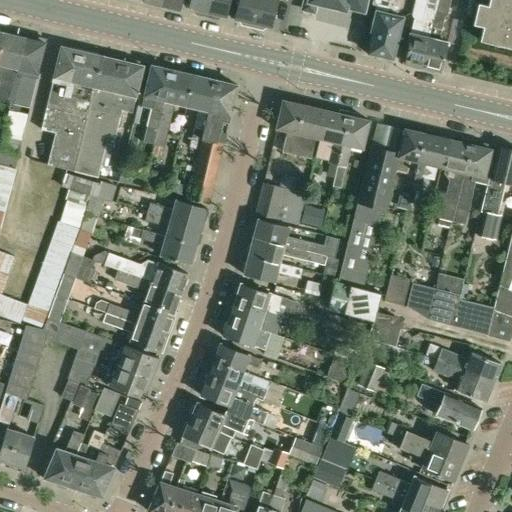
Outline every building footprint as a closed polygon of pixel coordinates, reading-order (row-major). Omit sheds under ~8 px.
[(162,0),(161,6),(180,11),(182,0),(162,0)] [(206,16),(209,0),(189,0),(188,8),(195,10),(194,12),(196,14),(206,16)] [(209,0),(206,16),(218,19),(220,18),(221,16),(227,17),(230,0),(209,0)] [(241,25),(251,27),(257,0),(238,0),(234,19),(240,21),(240,23),(241,25)] [(257,0),(251,27),(262,30),(265,28),(266,26),(267,26),(272,27),(278,0),(257,0)] [(305,0),(305,2),(315,5),(316,1),(344,8),(345,6),(363,10),(365,0),(305,0)] [(373,0),(372,4),(377,5),(370,31),(374,31),(368,55),(392,61),(403,18),(387,14),(390,2),(394,3),(394,0),(373,0)] [(429,0),(425,19),(415,17),(404,63),(422,67),(438,0),(429,0)] [(438,0),(422,67),(441,72),(448,44),(439,41),(445,16),(447,16),(450,0),(438,0)] [(511,0),(489,0),(488,5),(478,3),(473,24),(483,26),(479,40),(511,48),(511,0)] [(13,91),(25,38),(19,37),(16,33),(12,32),(9,35),(4,34),(0,49),(0,101),(9,104),(13,91)] [(41,42),(36,41),(25,38),(13,91),(9,104),(28,109),(35,82),(33,81),(34,77),(36,78),(44,45),(41,42)] [(84,52),(75,50),(61,46),(40,131),(59,136),(52,164),(75,170),(79,150),(102,56),(95,54),(93,51),(87,49),(84,52)] [(140,65),(138,61),(132,60),(129,62),(123,61),(124,58),(107,54),(106,57),(102,56),(79,150),(75,170),(96,175),(104,142),(113,144),(121,112),(131,114),(143,66),(140,65)] [(150,64),(143,95),(141,106),(152,109),(144,140),(154,143),(172,69),(150,64)] [(192,74),(172,69),(154,143),(164,145),(174,103),(184,105),(186,106),(194,75),(192,75),(192,74)] [(200,148),(216,80),(196,76),(194,75),(186,106),(188,106),(199,109),(190,146),(200,148)] [(223,144),(237,85),(218,80),(218,81),(216,80),(200,148),(221,153),(221,150),(223,144)] [(313,107),(314,103),(288,97),(287,101),(283,100),(276,128),(288,131),(284,152),(311,158),(316,137),(321,138),(329,111),(313,107)] [(338,164),(350,112),(339,109),(338,113),(329,111),(321,138),(334,142),(329,162),(338,164)] [(9,110),(0,146),(0,151),(17,155),(28,115),(9,110)] [(350,112),(338,164),(332,186),(341,188),(351,146),(362,148),(369,120),(359,118),(359,114),(350,112)] [(404,128),(398,153),(394,170),(396,170),(406,173),(398,207),(406,209),(413,182),(426,130),(415,127),(414,130),(404,128)] [(436,132),(426,130),(413,182),(421,184),(423,176),(434,179),(437,166),(443,167),(450,139),(435,136),(436,132)] [(450,139),(443,167),(445,168),(444,173),(449,180),(445,194),(443,193),(437,218),(439,218),(437,226),(450,229),(452,221),(472,141),(461,138),(460,141),(450,139)] [(474,181),(487,184),(495,149),(481,146),(481,143),(472,141),(452,221),(464,224),(474,181)] [(398,153),(371,146),(339,282),(364,289),(383,209),(386,210),(396,170),(394,170),(398,153)] [(511,184),(511,150),(499,147),(499,150),(495,149),(487,184),(480,212),(483,212),(477,235),(496,240),(502,215),(497,214),(505,183),(511,184)] [(205,203),(209,204),(221,153),(200,148),(188,199),(205,203)] [(0,225),(3,226),(19,157),(0,152),(0,225)] [(122,169),(119,182),(143,187),(146,175),(122,169)] [(64,185),(73,188),(93,195),(98,184),(68,173),(64,185)] [(93,195),(104,199),(111,202),(117,186),(99,179),(98,184),(93,195)] [(169,182),(167,191),(186,196),(188,187),(169,182)] [(305,193),(266,184),(263,183),(255,214),(297,224),(300,212),(305,193)] [(73,188),(69,199),(89,207),(93,195),(73,188)] [(104,199),(93,195),(89,207),(87,213),(98,216),(104,199)] [(69,199),(65,210),(85,218),(87,213),(89,207),(69,199)] [(205,221),(208,211),(206,211),(207,208),(176,200),(174,209),(151,202),(148,211),(201,226),(203,220),(205,221)] [(61,221),(81,229),(85,218),(65,210),(61,221)] [(196,243),(199,244),(202,234),(199,233),(201,226),(148,211),(146,220),(169,227),(166,235),(166,236),(196,244),(196,243)] [(324,218),(300,212),(297,224),(321,230),(324,218)] [(85,218),(81,229),(81,230),(92,234),(98,216),(87,213),(85,218)] [(254,231),(253,237),(327,255),(329,246),(286,235),(288,226),(257,219),(257,221),(254,223),(252,228),(254,231)] [(77,239),(81,230),(81,229),(61,221),(57,232),(77,239)] [(161,255),(187,262),(191,264),(191,261),(194,260),(196,254),(194,251),(196,244),(166,236),(166,235),(134,226),(131,236),(164,245),(161,255)] [(81,230),(77,239),(73,250),(72,252),(84,256),(92,234),(81,230)] [(73,250),(77,239),(57,232),(53,242),(73,250)] [(511,232),(508,250),(500,285),(494,307),(487,334),(486,336),(509,342),(511,334),(511,290),(508,289),(511,279),(511,232)] [(324,264),(327,255),(253,237),(251,244),(248,245),(246,251),(248,254),(248,255),(279,263),(279,262),(281,253),(324,264)] [(53,242),(49,253),(69,260),(72,252),(73,250),(53,242)] [(0,307),(3,295),(0,293),(14,255),(0,250),(0,307)] [(76,277),(84,256),(72,252),(69,260),(65,271),(65,273),(76,277)] [(109,252),(104,264),(118,269),(129,273),(181,292),(183,286),(187,285),(188,280),(187,277),(188,274),(158,263),(158,265),(147,261),(139,263),(109,252)] [(65,271),(69,260),(49,253),(45,263),(65,271)] [(279,263),(248,255),(246,262),(243,263),(242,269),(244,272),(243,274),(274,282),(277,272),(300,278),(302,268),(279,262),(279,263)] [(65,273),(65,271),(45,263),(41,273),(61,281),(65,273)] [(114,277),(126,281),(149,290),(145,301),(144,302),(174,313),(174,311),(175,308),(178,309),(181,301),(178,300),(181,292),(129,273),(118,269),(114,277)] [(41,273),(37,284),(57,292),(61,281),(41,273)] [(65,273),(61,281),(57,292),(57,293),(68,298),(76,277),(65,273)] [(408,306),(414,283),(414,280),(391,274),(385,300),(408,306)] [(323,276),(319,296),(330,299),(334,279),(323,276)] [(364,289),(339,282),(336,281),(330,308),(374,319),(373,321),(401,328),(402,323),(397,316),(375,311),(380,293),(364,289)] [(264,309),(269,311),(298,322),(302,310),(299,305),(241,283),(239,287),(236,288),(234,295),(236,298),(235,300),(264,309)] [(428,320),(436,288),(414,283),(408,306),(428,320)] [(57,293),(57,292),(37,284),(33,294),(53,302),(57,293)] [(436,288),(428,320),(453,326),(459,299),(461,294),(436,288)] [(57,293),(53,302),(49,313),(48,316),(60,320),(68,298),(57,293)] [(33,294),(29,305),(24,321),(44,327),(48,316),(49,313),(53,302),(33,294)] [(0,307),(0,315),(10,319),(15,300),(3,295),(0,307)] [(487,334),(494,307),(459,299),(453,326),(487,334)] [(15,300),(10,319),(20,322),(21,320),(24,321),(29,305),(15,300)] [(229,317),(229,318),(258,328),(259,323),(264,325),(269,311),(264,309),(235,300),(233,307),(230,308),(227,314),(229,317)] [(172,326),(173,321),(172,318),(173,315),(174,313),(144,302),(143,305),(140,313),(110,302),(109,304),(101,301),(96,304),(95,307),(106,311),(166,333),(168,328),(172,326)] [(164,341),(166,333),(106,311),(103,321),(133,332),(130,342),(159,353),(160,350),(164,349),(165,344),(164,341)] [(27,324),(25,331),(47,336),(57,341),(64,322),(60,320),(48,316),(44,327),(44,328),(27,324)] [(270,332),(258,328),(229,318),(228,322),(225,323),(222,330),(224,332),(223,336),(227,337),(264,351),(270,332)] [(343,319),(339,335),(361,341),(365,325),(343,319)] [(395,347),(401,328),(373,321),(367,339),(395,347)] [(75,326),(64,322),(57,341),(68,345),(75,326)] [(78,349),(85,329),(75,326),(68,345),(78,349)] [(105,337),(85,329),(78,349),(75,359),(94,365),(96,365),(100,349),(105,337)] [(25,331),(21,344),(42,351),(47,336),(25,331)] [(105,337),(100,349),(109,352),(113,339),(105,337)] [(215,357),(214,360),(242,370),(246,362),(257,366),(260,359),(220,343),(219,347),(216,348),(213,354),(215,357)] [(42,351),(21,344),(17,355),(38,362),(42,351)] [(378,344),(373,359),(385,363),(389,348),(378,344)] [(151,377),(158,357),(124,345),(117,365),(151,377)] [(492,382),(500,363),(469,351),(466,359),(442,349),(437,360),(492,382)] [(17,355),(13,368),(34,375),(38,362),(17,355)] [(334,355),(326,376),(348,384),(356,363),(334,355)] [(75,359),(72,368),(91,374),(94,365),(75,359)] [(207,378),(256,397),(279,405),(285,389),(262,380),(259,386),(239,378),(242,370),(214,360),(213,362),(210,363),(207,369),(209,372),(207,378)] [(485,400),(492,382),(437,360),(433,370),(458,380),(454,388),(485,400)] [(374,391),(383,368),(368,362),(359,385),(374,391)] [(151,377),(117,365),(109,386),(143,399),(151,377)] [(13,368),(10,379),(31,386),(34,375),(13,368)] [(88,384),(91,374),(72,368),(69,380),(80,381),(88,384)] [(227,405),(225,409),(254,421),(262,424),(267,413),(252,407),(256,397),(207,378),(206,381),(202,382),(200,389),(202,391),(200,395),(227,405)] [(10,379),(5,392),(17,396),(27,399),(31,386),(10,379)] [(80,381),(69,380),(61,396),(72,401),(80,381)] [(329,391),(331,395),(336,397),(341,395),(343,389),(340,385),(335,383),(330,386),(329,391)] [(474,425),(477,423),(480,418),(477,415),(481,407),(423,383),(417,396),(440,405),(436,414),(472,428),(474,425)] [(72,403),(92,411),(99,393),(79,385),(72,403)] [(104,388),(95,409),(111,416),(120,395),(104,388)] [(338,412),(350,416),(360,393),(348,388),(339,409),(338,411),(338,412)] [(17,396),(5,392),(0,409),(0,422),(8,425),(17,396)] [(191,416),(190,419),(230,436),(234,438),(237,430),(248,435),(254,421),(225,409),(223,413),(197,402),(195,406),(192,407),(189,413),(191,416)] [(316,420),(332,427),(338,412),(338,411),(339,409),(324,402),(316,420)] [(128,436),(138,411),(118,403),(108,430),(128,436)] [(350,416),(338,412),(332,427),(329,436),(345,443),(348,434),(355,418),(350,416)] [(223,453),(226,445),(230,436),(190,419),(188,422),(185,423),(182,429),(184,432),(182,436),(223,453)] [(432,439),(406,428),(392,422),(388,432),(402,438),(461,462),(469,444),(435,430),(432,439)] [(7,428),(0,450),(0,459),(24,468),(25,464),(34,437),(7,428)] [(67,487),(73,489),(76,488),(82,490),(103,440),(105,434),(94,430),(87,445),(79,442),(63,484),(65,485),(67,487)] [(46,478),(47,481),(53,483),(56,482),(63,484),(79,442),(83,434),(73,431),(64,450),(55,447),(43,478),(46,478)] [(295,437),(289,453),(288,455),(315,465),(322,448),(295,437)] [(410,461),(454,479),(461,462),(402,438),(398,446),(409,450),(410,461)] [(89,492),(90,495),(96,497),(99,496),(102,496),(121,451),(111,447),(112,443),(103,440),(82,490),(89,492)] [(191,463),(192,461),(197,450),(177,442),(171,456),(191,463)] [(243,463),(257,468),(261,460),(265,448),(264,447),(263,449),(250,444),(243,463)] [(283,469),(288,455),(289,453),(274,447),(273,451),(265,448),(261,460),(283,469)] [(192,461),(207,466),(211,455),(197,450),(192,461)] [(223,459),(211,455),(207,466),(207,468),(219,472),(223,459)] [(331,463),(319,459),(313,477),(325,481),(331,463)] [(234,463),(230,475),(242,480),(246,468),(244,467),(237,464),(234,463)] [(412,484),(386,474),(358,463),(355,471),(375,479),(440,506),(443,500),(448,496),(445,492),(447,488),(415,475),(412,484)] [(169,511),(177,489),(176,488),(169,486),(173,474),(165,471),(162,478),(148,511),(151,511),(169,511)] [(275,487),(284,490),(285,490),(289,477),(279,474),(275,487)] [(193,511),(201,491),(197,490),(183,485),(185,481),(179,479),(176,488),(177,489),(169,511),(193,511)] [(326,484),(312,479),(306,496),(320,501),(326,484)] [(437,511),(440,506),(375,479),(371,489),(404,502),(400,511),(401,511),(437,511)] [(218,511),(221,502),(216,500),(217,497),(201,491),(193,511),(218,511)] [(229,505),(221,502),(218,511),(243,511),(248,497),(241,495),(233,492),(229,505)] [(269,511),(275,496),(264,492),(257,511),(269,511)] [(281,511),(285,499),(275,496),(269,511),(281,511)]
